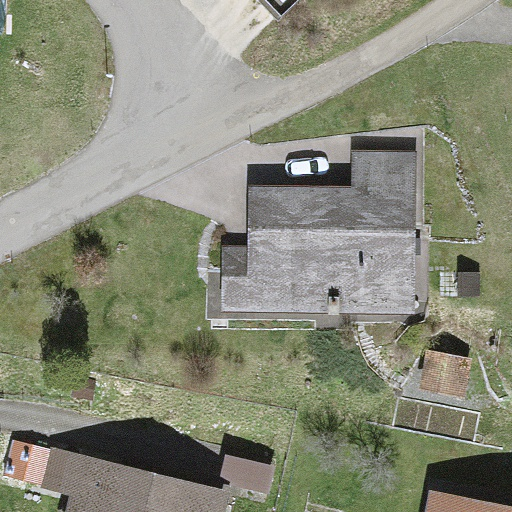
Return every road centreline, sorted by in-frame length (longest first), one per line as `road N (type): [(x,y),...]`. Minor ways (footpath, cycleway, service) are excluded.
road 1 (unclassified): [(144,134),(292,92),(468,0)]
road 2 (residential): [(0,229),(144,134)]
road 3 (residential): [(144,134),(148,46),(125,0)]
